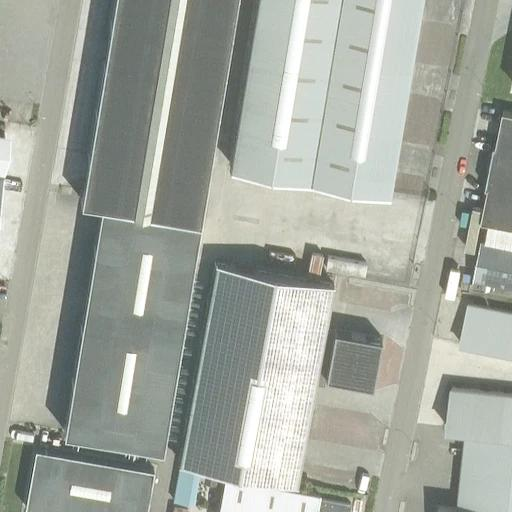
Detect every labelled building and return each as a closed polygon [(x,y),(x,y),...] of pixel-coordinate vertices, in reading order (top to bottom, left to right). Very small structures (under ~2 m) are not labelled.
[(113,0),(80,200),(100,204),(199,220),(235,0),(113,0)] [(254,0),(228,164),(388,190),(419,0),(254,0)] [(511,113),(502,111),(491,166),(511,170),(511,113)] [(511,170),(491,166),(480,221),(511,227),(511,170)] [(162,447),(199,220),(100,204),(63,431),(162,447)] [(511,245),(480,239),(472,278),(511,286),(511,245)] [(214,262),(178,461),(296,482),(333,284),(214,262)] [(458,345),(511,355),(511,310),(467,302),(458,345)] [(324,377),(372,385),(380,338),(333,329),(324,377)] [(511,511),(511,392),(450,386),(446,429),(464,431),(456,507),(436,505),(435,511),(511,511)] [(35,448),(24,507),(52,511),(145,511),(153,469),(35,448)] [(347,511),(349,504),(318,498),(319,494),(224,476),(217,511),(347,511)]
